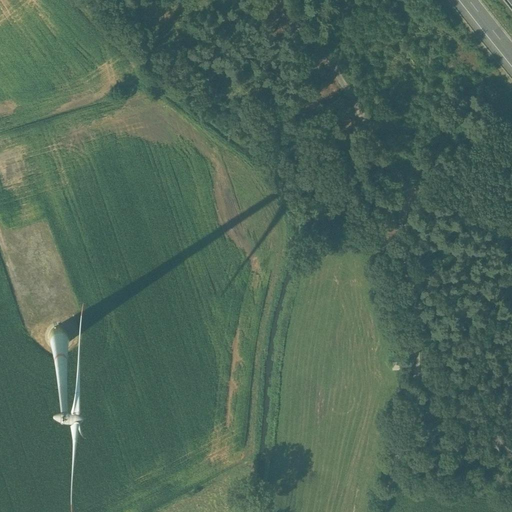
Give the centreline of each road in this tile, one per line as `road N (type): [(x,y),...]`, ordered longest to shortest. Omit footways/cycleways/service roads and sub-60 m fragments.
road 1 (residential): [(383,511),(416,389),(395,180),(283,0)]
road 2 (track): [(394,176),(511,221)]
